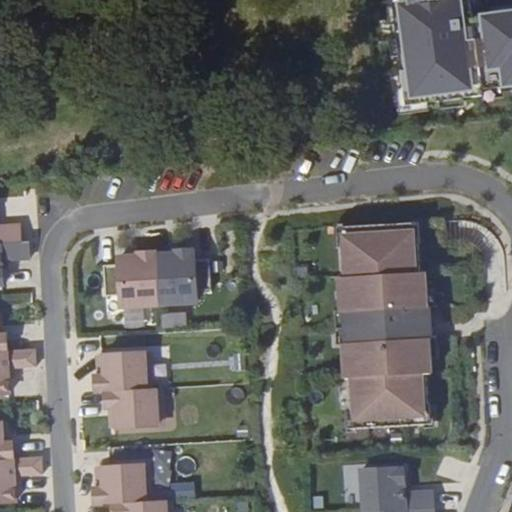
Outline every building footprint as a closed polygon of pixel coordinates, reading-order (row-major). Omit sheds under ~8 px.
[(469,0),(394,0),(395,2),(398,1),(405,37),(402,37),(416,107),(511,95),(511,16),(472,21),(469,0)] [(421,224),(333,229),(334,251),(339,251),(340,279),(336,280),(339,315),(333,316),(335,348),(341,348),(343,382),(347,382),(348,411),(344,412),(346,432),(434,427),(432,407),(427,407),(424,377),(430,377),(429,360),(437,360),(435,326),(427,326),(426,310),(434,310),(433,290),(425,290),(424,275),(418,275),(416,246),(422,246),(421,224)] [(0,246),(11,246),(10,229),(0,229),(0,246)] [(11,246),(0,246),(0,263),(21,262),(19,245),(11,246)] [(193,251),(154,253),(158,308),(195,307),(194,293),(210,293),(206,262),(193,261),(193,251)] [(158,308),(154,253),(117,255),(118,266),(102,267),(104,297),(119,297),(119,309),(158,308)] [(185,313),(160,316),(162,330),(187,327),(185,313)] [(6,354),(0,354),(0,396),(7,396),(5,370),(33,369),(32,352),(6,354)] [(151,354),(92,358),(94,395),(104,395),(154,392),(151,354)] [(154,392),(104,395),(106,431),(166,428),(163,391),(154,392)] [(10,424),(0,424),(0,461),(12,461),(10,424)] [(12,461),(0,461),(0,504),(14,503),(12,479),(40,476),(39,459),(12,461)] [(156,466),(89,470),(92,508),(113,506),(158,503),(156,466)] [(404,468),(358,471),(360,511),(394,511),(434,510),(433,493),(406,493),(404,468)] [(158,503),(113,506),(113,511),(179,511),(179,502),(158,503)]
